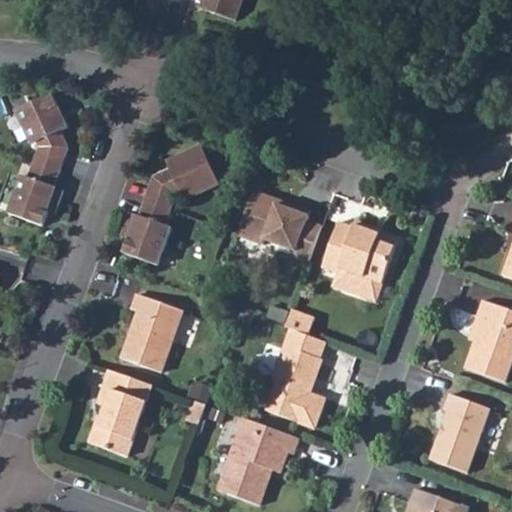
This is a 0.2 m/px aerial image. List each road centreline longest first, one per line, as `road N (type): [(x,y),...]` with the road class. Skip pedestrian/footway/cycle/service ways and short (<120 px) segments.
road 1 (residential): [(5,474),(146,87)]
road 2 (residential): [(340,511),(453,197)]
road 3 (residential): [(146,87),(453,197)]
road 4 (residential): [(146,87),(0,53)]
